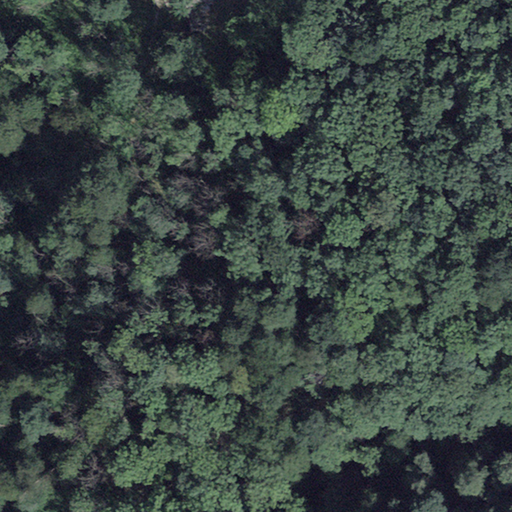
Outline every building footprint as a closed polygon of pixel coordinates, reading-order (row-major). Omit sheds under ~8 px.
[(443,256),(421,267),(436,297),(458,286),(443,256)] [(219,360),(215,336),(181,341),(185,366),(219,360)] [(233,409),(221,387),(191,402),(202,424),(233,409)] [(116,414),(92,420),(100,453),(124,447),(116,414)] [(130,456),(108,468),(124,498),(146,486),(130,456)]
